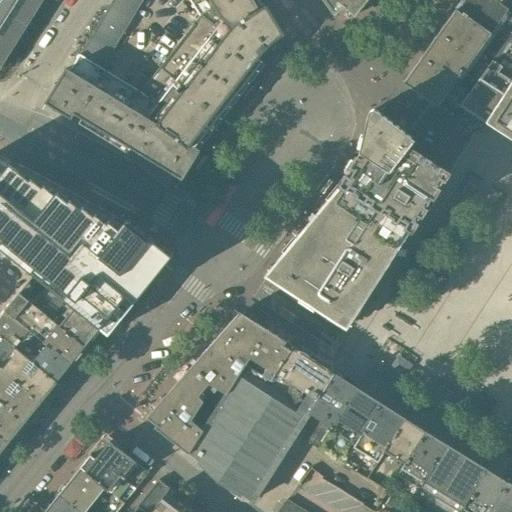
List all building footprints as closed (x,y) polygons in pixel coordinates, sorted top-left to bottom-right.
[(0,0),(0,67),(41,0),(0,0)] [(192,0),(201,15),(229,36),(261,8),(264,6),(259,0),(192,0)] [(325,0),(335,13),(345,7),(355,15),(367,0),(325,0)] [(462,104),(484,73),(511,34),(511,28),(504,24),(511,13),(511,11),(496,0),(462,0),(439,33),(409,77),(421,85),(418,89),(438,106),(447,94),(462,104)] [(511,0),(496,0),(511,11),(511,0)] [(279,39),(261,8),(229,36),(201,15),(143,90),(103,67),(132,18),(112,6),(82,55),(81,54),(71,70),(68,68),(47,103),(73,119),(76,114),(107,133),(182,179),(200,150),(219,121),(254,64),(279,39)] [(511,34),(484,73),(462,104),(467,107),(462,114),(483,129),(488,121),(511,82),(511,34)] [(511,82),(488,121),(511,136),(511,82)] [(346,326),(362,336),(380,309),(472,173),(373,109),(363,151),(345,185),(269,276),(346,326)] [(0,153),(0,245),(101,327),(166,249),(128,218),(126,221),(0,153)] [(34,303),(86,347),(101,328),(48,285),(34,303)] [(73,363),(86,347),(34,303),(21,292),(7,310),(73,363)] [(59,380),(73,363),(7,310),(0,317),(0,333),(11,343),(19,349),(59,380)] [(156,427),(189,453),(191,450),(204,461),(202,463),(241,493),(242,490),(254,500),(298,435),(336,374),(240,312),(150,418),(158,424),(156,427)] [(0,399),(26,422),(42,402),(2,370),(7,363),(0,357),(0,349),(4,344),(0,340),(0,399)] [(59,380),(19,349),(7,363),(2,370),(42,402),(59,380)] [(336,374),(298,435),(320,449),(359,388),(336,374)] [(359,388),(320,449),(345,464),(384,403),(359,388)] [(0,399),(0,433),(9,442),(26,422),(0,399)] [(384,403),(345,464),(368,479),(407,417),(384,403)] [(407,417),(368,479),(389,493),(401,475),(427,430),(407,417)] [(427,430),(401,475),(419,488),(447,443),(427,430)] [(0,453),(9,442),(0,433),(0,453)] [(96,452),(84,467),(127,502),(150,472),(111,441),(100,455),(96,452)] [(419,488),(413,498),(435,511),(461,511),(488,468),(447,443),(419,488)] [(84,467),(62,494),(84,511),(118,511),(127,502),(84,467)] [(488,468),(461,511),(488,511),(509,481),(503,477),(488,468)] [(194,511),(167,491),(170,488),(159,479),(137,505),(145,511),(194,511)] [(488,511),(511,511),(511,482),(509,481),(488,511)] [(50,511),(84,511),(62,494),(49,511),(50,511)] [(277,511),(308,511),(287,499),(277,511)]
